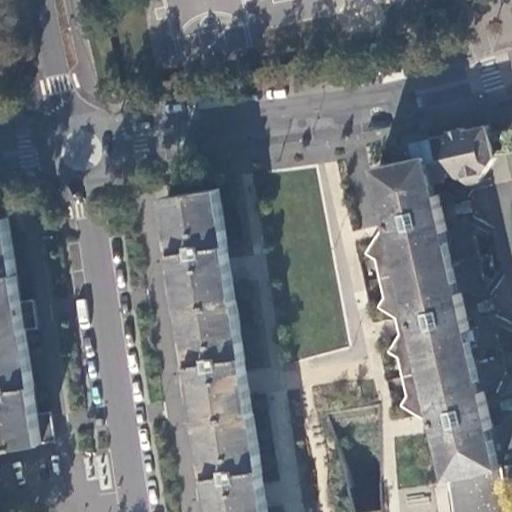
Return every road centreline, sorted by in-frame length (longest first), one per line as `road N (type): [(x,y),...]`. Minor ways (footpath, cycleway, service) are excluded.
road 1 (residential): [(108,143),(423,98),(511,71)]
road 2 (secondary): [(134,498),(85,181)]
road 3 (residential): [(10,511),(134,498)]
road 4 (secondary): [(45,0),(72,117)]
